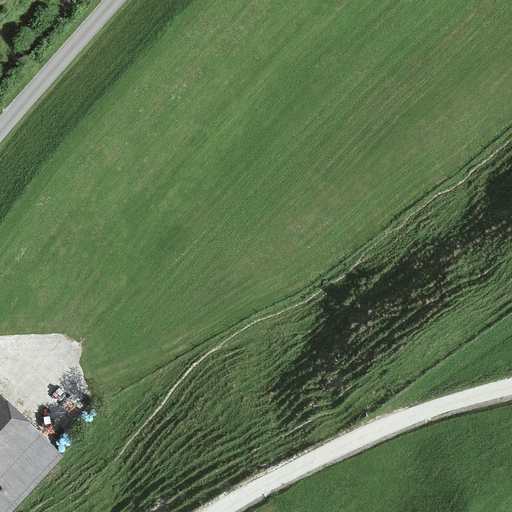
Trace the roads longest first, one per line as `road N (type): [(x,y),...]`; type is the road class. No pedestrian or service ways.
road 1 (track): [(216,511),(374,430),(511,387)]
road 2 (track): [(114,0),(0,131)]
